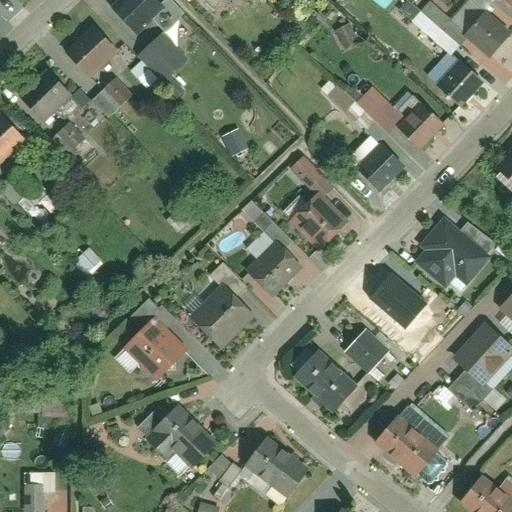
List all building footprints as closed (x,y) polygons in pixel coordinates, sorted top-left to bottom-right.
[(178,31),(146,0),(130,0),(112,19),(137,43),(151,29),(162,39),(137,64),(163,90),(187,65),(165,44),(178,31)] [(458,25),(442,11),(429,0),(412,0),(402,12),(442,47),(457,29),(456,28),(458,25)] [(451,0),(442,11),(458,25),(479,1),(479,0),(451,0)] [(458,25),(456,28),(457,29),(482,51),(506,24),(479,1),(458,25)] [(65,57),(91,83),(115,58),(89,33),(65,57)] [(451,100),(474,74),(444,46),(436,53),(432,50),(417,66),(428,77),(427,78),(451,100)] [(21,100),(41,121),(74,90),(54,69),(21,100)] [(411,143),(436,117),(393,77),(378,93),(397,111),(388,121),(411,143)] [(338,97),(371,132),(390,114),(357,79),(338,97)] [(115,88),(83,119),(97,133),(128,102),(115,88)] [(0,162),(26,139),(5,117),(0,121),(0,162)] [(70,155),(85,137),(67,122),(52,139),(70,155)] [(239,129),(221,136),(229,156),(247,149),(239,129)] [(511,129),(486,158),(511,181),(511,129)] [(372,181),(394,158),(371,135),(348,157),(372,181)] [(286,209),(318,243),(339,223),(306,189),(286,209)] [(491,257),(442,215),(416,245),(421,249),(410,262),(444,291),(456,278),(466,286),(491,257)] [(259,304),(295,268),(266,240),(231,276),(259,304)] [(89,248),(72,265),(85,278),(102,262),(89,248)] [(511,274),(491,297),(511,317),(511,274)] [(220,299),(194,327),(217,349),(253,312),(229,290),(220,299)] [(479,309),(443,350),(475,378),(511,338),(479,309)] [(189,354),(157,319),(130,344),(162,379),(189,354)] [(379,344),(355,323),(340,340),(364,362),(379,344)] [(354,365),(313,332),(291,359),(332,393),(354,365)] [(445,425),(404,392),(373,430),(427,475),(449,448),(435,437),(445,425)] [(27,409),(28,435),(65,434),(64,408),(27,409)] [(196,475),(220,449),(186,418),(162,443),(196,475)] [(305,475),(262,437),(239,463),(282,501),(305,475)] [(223,454),(205,471),(222,490),(241,474),(223,454)] [(456,489),(483,511),(507,511),(511,506),(511,485),(481,459),(456,489)] [(55,473),(24,473),(23,511),(43,511),(43,493),(55,493),(55,473)]
